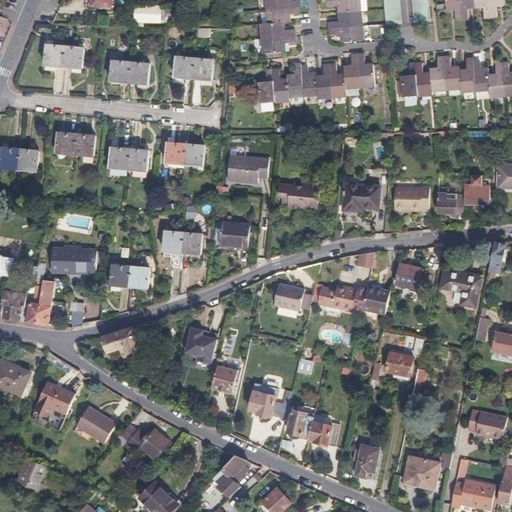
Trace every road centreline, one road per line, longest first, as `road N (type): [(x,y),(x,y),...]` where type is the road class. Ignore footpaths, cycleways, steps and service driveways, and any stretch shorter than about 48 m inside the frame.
road 1 (residential): [(511,232),(308,256),(105,330),(45,336)]
road 2 (residential): [(45,336),(161,412),(380,511)]
road 3 (residential): [(314,0),(317,38),(335,49),(477,47),(511,20)]
road 4 (residential): [(0,98),(216,119)]
